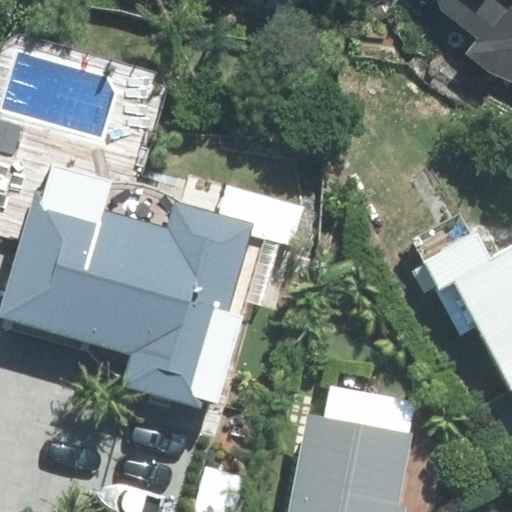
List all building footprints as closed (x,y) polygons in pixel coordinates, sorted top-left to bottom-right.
[(219,0),(106,0),(106,13),(219,18),(219,0)] [(511,0),(385,0),(511,104),(511,0)] [(205,320),(226,237),(145,217),(140,239),(72,222),(70,230),(12,215),(0,260),(0,334),(108,362),(102,388),(197,412),(220,324),(205,320)] [(490,400),(499,395),(511,420),(511,240),(465,267),(450,242),(401,269),(420,303),(432,296),(490,400)] [(380,511),(399,401),(319,387),(315,425),(292,421),(276,511),(380,511)]
